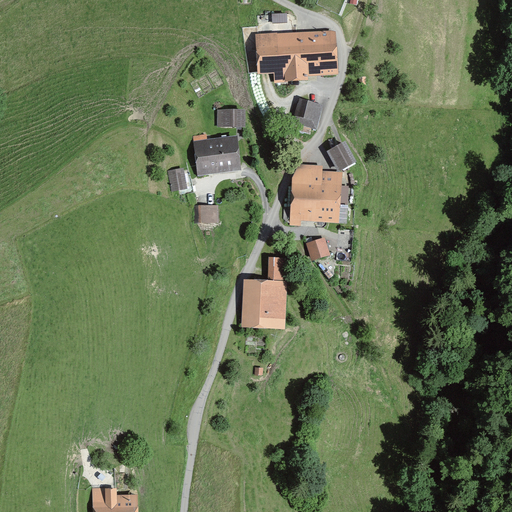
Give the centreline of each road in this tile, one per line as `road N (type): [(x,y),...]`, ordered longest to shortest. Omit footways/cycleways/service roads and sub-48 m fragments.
road 1 (track): [(183,511),(196,420),(238,289),(291,167),(327,120),(341,73),(335,27),(279,0)]
road 2 (track): [(269,219),(322,286),(411,460),(409,511)]
